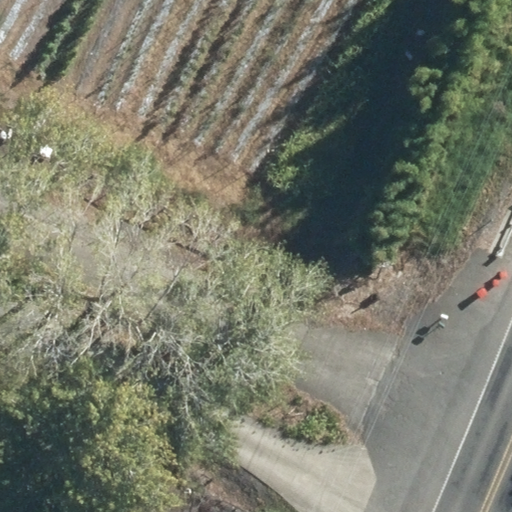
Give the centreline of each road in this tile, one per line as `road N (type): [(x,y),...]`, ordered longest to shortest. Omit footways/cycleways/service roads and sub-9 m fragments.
road 1 (unknown): [(0,154),(285,283),(511,369)]
road 2 (unknown): [(484,510),(0,276)]
